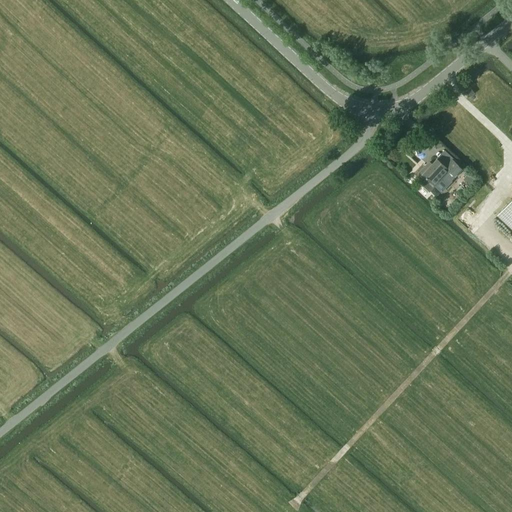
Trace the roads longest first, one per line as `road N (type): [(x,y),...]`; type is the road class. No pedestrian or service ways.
road 1 (unclassified): [(374,112),(361,143),(0,432)]
road 2 (tertiary): [(374,112),(334,96),(230,0)]
road 3 (tertiary): [(374,112),(415,100),(511,21)]
